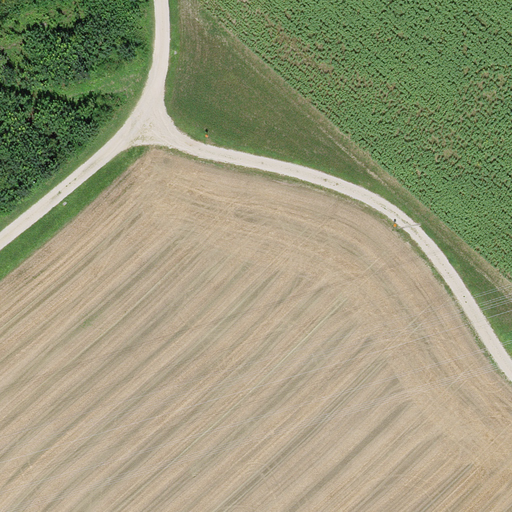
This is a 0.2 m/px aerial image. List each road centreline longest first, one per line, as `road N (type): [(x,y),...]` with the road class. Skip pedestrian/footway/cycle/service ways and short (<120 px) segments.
road 1 (track): [(511,369),(427,245),(338,185),(230,157),(153,125)]
road 2 (track): [(0,246),(153,125),(156,0)]
